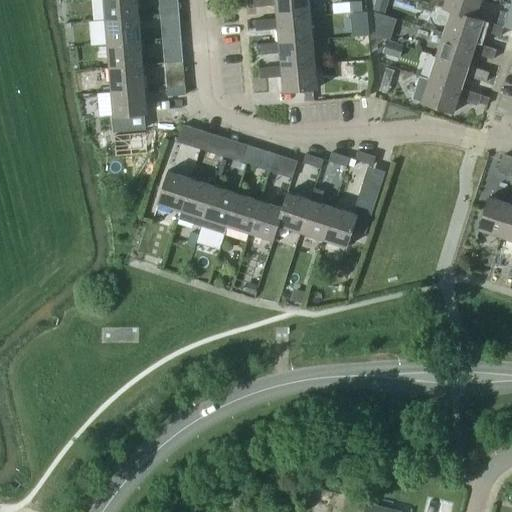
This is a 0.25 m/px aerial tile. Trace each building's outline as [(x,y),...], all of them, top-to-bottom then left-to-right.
[(103,0),(105,19),(139,16),(138,0),(103,0)] [(179,13),(178,0),(159,0),(161,15),(179,13)] [(275,4),(276,18),(310,16),(308,0),(253,0),(254,6),(275,4)] [(377,0),(375,0),(373,11),(384,14),(388,3),(377,0)] [(444,0),(442,7),(450,10),(450,9),(475,18),(475,17),(480,0),(444,0)] [(362,11),(361,1),(349,2),(350,12),(362,11)] [(450,10),(443,32),(475,43),(476,42),(480,29),(500,36),(503,28),(503,26),(475,17),(475,18),(450,9),(450,10)] [(511,31),(511,13),(507,12),(503,26),(503,28),(511,32),(511,31)] [(180,22),(179,13),(161,15),(161,24),(180,22)] [(105,19),(107,43),(141,40),(139,16),(105,19)] [(277,28),(278,42),(312,40),(310,16),(276,18),(255,20),(256,30),(277,28)] [(363,28),(362,16),(350,17),(351,29),(363,28)] [(390,40),(393,31),(375,25),(376,36),(387,40),(390,40)] [(443,32),(435,55),(468,65),(472,52),(493,58),(496,49),(476,42),(475,43),(443,32)] [(182,46),(181,37),(163,38),(163,48),(182,46)] [(107,43),(109,67),(143,64),(141,40),(107,43)] [(279,52),(280,65),(280,66),(314,63),(312,40),(278,42),(257,44),(258,54),(279,52)] [(383,53),(399,58),(403,44),(390,40),(387,40),(383,53)] [(183,61),(182,46),(163,48),(165,62),(183,61)] [(435,55),(428,78),(461,88),(465,75),(486,81),(489,71),(468,65),(435,55)] [(184,70),(183,61),(165,62),(165,72),(184,70)] [(280,66),(280,65),(259,67),(260,78),(281,76),(283,91),(303,89),(304,101),(313,100),(312,88),(317,88),(314,63),(280,66)] [(109,67),(111,91),(145,88),(143,64),(109,67)] [(390,81),(393,70),(385,68),(382,79),(390,81)] [(185,85),(184,70),(165,72),(167,86),(185,85)] [(461,88),(428,78),(419,75),(412,98),(453,112),(458,97),(478,104),(481,94),(461,88)] [(186,94),(185,85),(167,86),(167,95),(186,94)] [(145,88),(111,91),(113,115),(143,113),(147,113),(145,88)] [(143,113),(113,115),(114,129),(144,127),(143,113)] [(197,129),(182,124),(177,141),(191,145),(197,129)] [(191,145),(200,148),(205,131),(197,129),(191,145)] [(200,148),(214,153),(220,136),(205,131),(200,148)] [(121,146),(133,145),(132,133),(120,134),(121,146)] [(229,139),(220,136),(214,153),(223,156),(229,139)] [(243,143),(229,139),(223,156),(237,160),(243,143)] [(251,146),(243,143),(237,160),(246,163),(251,146)] [(122,157),(134,156),(133,145),(121,146),(122,157)] [(266,151),(251,146),(246,163),(260,167),(266,151)] [(260,167),(269,170),(274,153),(266,151),(260,167)] [(357,151),(354,160),(372,166),(375,157),(357,151)] [(348,158),(331,152),(328,161),(345,167),(348,158)] [(274,153),(269,170),(283,175),(288,158),(274,153)] [(303,163),(320,168),(323,159),(306,154),(303,163)] [(511,175),(511,172),(511,156),(503,154),(497,170),(511,175)] [(283,175),(292,177),(297,161),(288,158),(283,175)] [(333,206),(323,239),(346,246),(352,227),(365,231),(384,171),(368,166),(357,203),(359,204),(356,213),(333,206)] [(157,203),(180,210),(191,177),(167,170),(157,203)] [(179,219),(201,226),(204,218),(203,217),(214,185),(191,177),(180,210),(181,210),(179,219)] [(224,233),(226,225),(237,192),(214,185),(203,217),(204,218),(201,226),(224,233)] [(323,190),(314,187),(310,199),(300,232),(323,239),(333,206),(319,202),(323,190)] [(278,224),(300,232),(310,199),(287,191),(282,207),(278,224)] [(226,225),(249,232),(259,199),(237,192),(226,225)] [(478,228),(501,236),(511,203),(488,196),(478,228)] [(273,240),(278,224),(282,207),(259,199),(249,232),(273,240)] [(501,236),(511,239),(511,203),(501,236)] [(324,274),(327,264),(319,262),(317,272),(324,274)] [(254,295),(257,285),(248,282),(245,292),(254,295)] [(296,290),(293,301),(302,304),(306,293),(296,290)]
